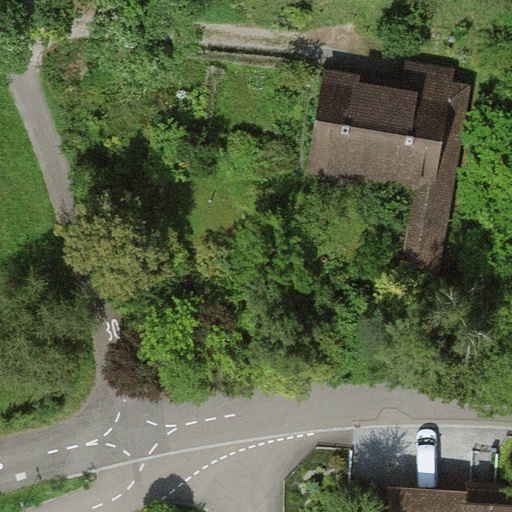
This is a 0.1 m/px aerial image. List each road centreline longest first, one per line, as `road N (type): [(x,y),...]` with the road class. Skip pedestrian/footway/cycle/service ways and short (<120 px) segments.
road 1 (residential): [(0,39),(13,46),(140,435)]
road 2 (residential): [(511,399),(468,395),(240,415),(140,435)]
road 3 (residential): [(140,435),(0,472)]
road 4 (residential): [(140,435),(154,483),(83,511)]
